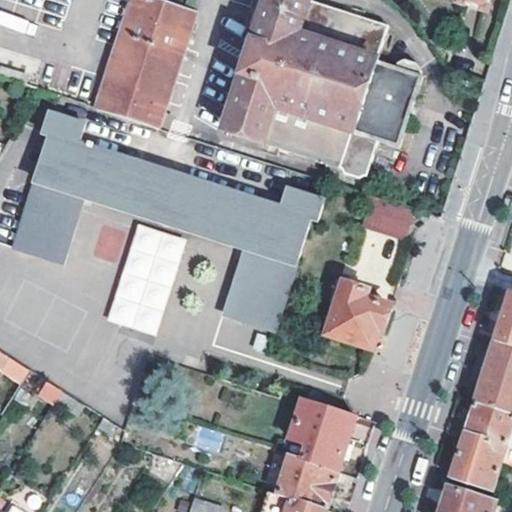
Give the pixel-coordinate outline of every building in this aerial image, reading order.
[(149,0),(133,0),(98,110),(160,129),(197,15),(149,0)] [(389,27),(305,0),(269,0),(227,133),(319,162),(321,168),(336,173),(342,169),(344,170),(351,148),(400,164),(404,150),(401,149),(424,77),(422,76),(423,71),(419,64),(407,59),(399,64),(397,68),(378,62),(389,27)] [(491,0),(462,0),(461,5),(487,13),(491,0)] [(436,53),(420,32),(407,41),(423,63),(436,53)] [(0,79),(26,88),(29,79),(0,70),(0,79)] [(275,331),(312,219),(318,220),(325,199),(290,190),(284,208),(100,151),(101,147),(95,145),(94,149),(80,144),(86,126),(51,115),(45,136),(52,138),(15,249),(60,263),(82,195),(251,250),(230,317),(275,331)] [(338,187),(350,190),(355,177),(343,173),(338,187)] [(415,211),(372,198),(364,226),(407,239),(415,211)] [(157,336),(186,238),(136,223),(107,321),(157,336)] [(330,336),(374,350),(380,331),(385,333),(392,309),(367,300),(370,290),(341,281),(334,302),(340,303),(330,336)] [(511,295),(497,342),(511,346),(511,295)] [(511,346),(497,342),(478,404),(511,414),(511,346)] [(0,352),(0,367),(3,370),(10,359),(0,352)] [(157,376),(146,373),(135,405),(146,409),(157,376)] [(44,382),(38,393),(76,415),(82,404),(44,382)] [(305,400),(304,401),(292,441),(310,446),(304,462),(340,474),(358,417),(353,416),(305,400)] [(468,435),(509,448),(511,438),(511,414),(478,404),(468,435)] [(195,445),(217,454),(224,434),(202,426),(195,445)] [(496,490),(509,448),(468,435),(457,471),(472,476),(471,483),(496,490)] [(292,458),(280,497),(327,511),(340,474),(304,462),(292,458)] [(443,511),(496,511),(499,503),(451,488),(443,511)] [(327,511),(280,497),(278,505),(291,509),(289,511),(327,511)] [(194,500),(189,511),(222,511),(223,510),(194,500)]
